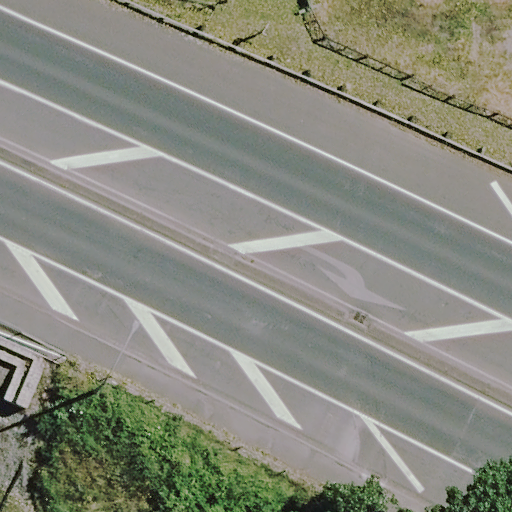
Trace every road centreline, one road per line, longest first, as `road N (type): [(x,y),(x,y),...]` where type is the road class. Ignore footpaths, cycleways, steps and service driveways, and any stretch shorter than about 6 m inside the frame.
road 1 (trunk): [(511,498),(0,241)]
road 2 (trunk): [(0,60),(511,317)]
